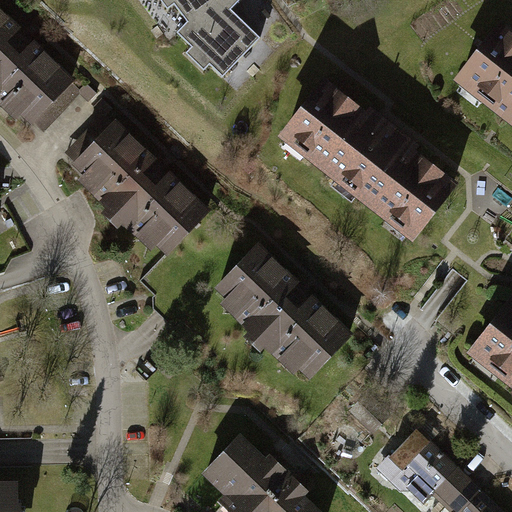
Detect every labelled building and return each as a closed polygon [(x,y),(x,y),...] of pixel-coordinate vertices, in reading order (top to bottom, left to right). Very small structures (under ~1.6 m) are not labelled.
[(239,0),(155,0),(168,17),(175,13),(184,27),(175,39),(186,52),(181,59),(204,80),(209,73),(223,87),(264,43),(233,13),(242,3),(239,0)] [(0,15),(0,113),(15,129),(65,78),(0,15)] [(511,37),(507,33),(461,90),(511,130),(511,37)] [(328,83),(280,144),(411,247),(459,186),(328,83)] [(105,118),(57,166),(154,262),(202,213),(105,118)] [(248,243),(203,289),(294,376),(339,329),(248,243)] [(511,307),(506,303),(464,358),(511,395),(511,307)] [(352,408),(375,428),(385,416),(362,396),(352,408)] [(429,511),(441,499),(450,507),(475,482),(420,431),(393,460),(415,481),(406,491),(428,511),(429,511)] [(320,511),(235,434),(198,474),(240,511),(320,511)] [(504,511),(475,482),(450,507),(454,511),(504,511)] [(0,484),(0,511),(13,511),(13,485),(0,484)]
